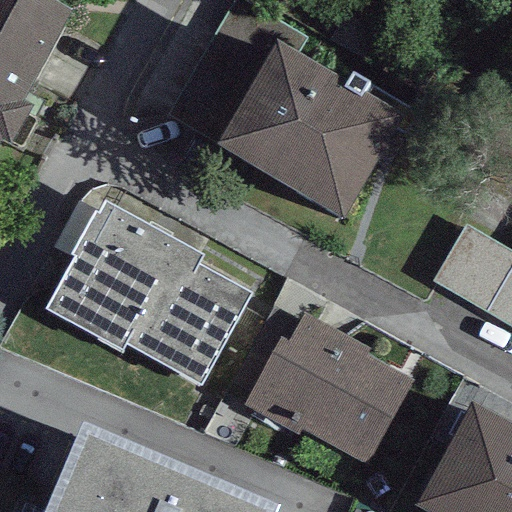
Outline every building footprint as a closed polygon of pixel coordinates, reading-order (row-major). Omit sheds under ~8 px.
[(71,22),(30,0),(0,0),(0,150),(10,156),(33,115),(23,110),(71,22)] [(338,90),(277,54),(216,157),(344,231),(374,181),(403,130),(337,92),(338,90)] [(202,262),(102,210),(97,221),(93,219),(71,261),(74,262),(45,318),(121,358),(125,350),(201,390),(249,298),(197,271),(202,262)] [(485,316),(511,268),(511,257),(463,229),(431,285),(485,316)] [(511,268),(485,316),(511,331),(511,268)] [(287,348),(279,344),(245,407),(366,471),(414,384),(367,359),(371,353),(304,317),(287,348)] [(511,511),(511,436),(470,413),(416,511),(511,511)] [(258,511),(83,437),(50,511),(258,511)]
